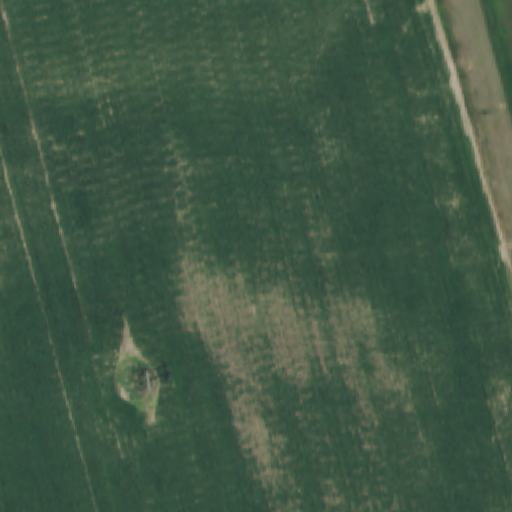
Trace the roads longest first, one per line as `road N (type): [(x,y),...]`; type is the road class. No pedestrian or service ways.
road 1 (track): [(511,266),(429,0)]
road 2 (track): [(511,139),(469,0)]
